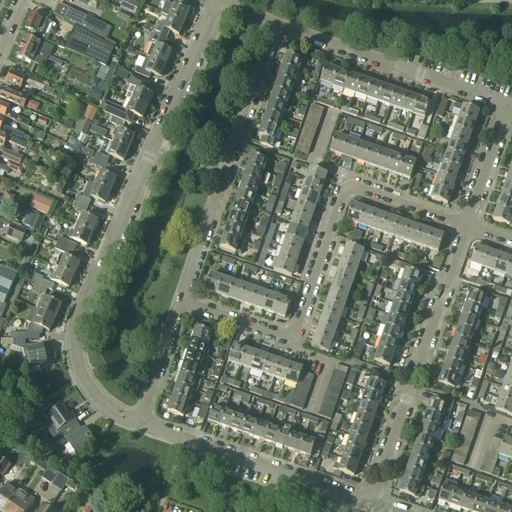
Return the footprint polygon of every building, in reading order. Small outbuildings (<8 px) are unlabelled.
[(135,15),(140,3),(132,0),(124,0),(121,9),(135,15)] [(162,14),(169,18),(184,24),(189,12),(167,2),(162,14)] [(68,9),(64,20),(76,27),(104,44),(111,28),(68,9)] [(32,14),(25,28),(41,35),(40,39),(45,41),(50,32),(51,27),(54,28),(55,25),(47,22),(48,21),(32,14)] [(179,36),(184,24),(169,18),(166,26),(158,23),(156,28),(146,24),(143,30),(152,34),(166,40),(170,32),(179,36)] [(122,54),(104,44),(76,27),(72,33),(67,44),(65,50),(88,60),(101,65),(114,71),(115,71),(122,54)] [(172,53),(163,49),(167,41),(166,40),(152,34),(148,43),(152,45),(147,57),(166,65),(172,53)] [(22,45),(49,57),(53,47),(41,42),(41,44),(26,37),(23,45),(22,45)] [(49,57),(22,45),(20,49),(21,50),(18,57),(32,63),(35,58),(38,59),(36,65),(44,68),(47,61),(59,66),(61,62),(49,57)] [(298,73),(302,61),(286,55),(282,67),(298,73)] [(161,78),(166,65),(147,57),(141,69),(138,68),(135,73),(149,79),(152,74),(161,78)] [(101,65),(95,78),(108,83),(114,71),(101,65)] [(332,87),(338,70),(326,66),(320,83),(332,87)] [(294,84),(298,73),(282,67),(278,78),(294,84)] [(344,91),(349,74),(338,70),(332,87),(344,91)] [(45,87),(25,79),(11,73),(10,74),(9,74),(7,77),(8,79),(7,82),(21,88),(23,83),(32,86),(32,87),(43,92),(45,87)] [(355,95),(361,78),(349,74),(344,91),(355,95)] [(146,92),(144,91),(148,82),(134,77),(130,86),(131,86),(125,98),(132,101),(148,107),(153,96),(146,92)] [(290,95),(294,84),(278,78),(274,90),(290,95)] [(367,99),(372,82),(361,78),(355,95),(367,99)] [(378,103),(384,86),(372,82),(367,99),(378,103)] [(390,107),(396,90),(384,86),(378,103),(390,107)] [(95,88),(90,99),(99,104),(104,92),(95,88)] [(24,109),(28,98),(18,94),(17,95),(4,89),(2,93),(1,93),(0,94),(0,97),(0,98),(0,97),(0,98),(14,105),(24,109)] [(286,107),(290,95),(274,90),(271,101),(286,107)] [(401,111),(407,94),(396,90),(390,107),(401,111)] [(413,115),(419,98),(407,94),(401,111),(413,115)] [(333,109),(336,100),(329,97),(327,102),(325,106),(333,109)] [(424,119),(430,102),(419,98),(413,115),(424,119)] [(143,119),(148,107),(132,101),(127,112),(103,101),(99,111),(113,117),(125,123),(129,124),(133,115),(143,119)] [(291,108),(286,107),(271,101),(267,113),(282,118),(284,111),(289,113),(291,108)] [(29,122),(7,113),(9,107),(0,103),(0,115),(27,127),(29,122)] [(475,124),(480,112),(455,104),(454,109),(461,112),(459,118),(475,124)] [(321,116),(324,110),(311,105),(309,112),(321,116)] [(92,122),(97,110),(89,107),(84,119),(92,122)] [(319,121),(321,116),(309,112),(307,117),(319,121)] [(278,129),(282,118),(267,113),(263,124),(278,129)] [(371,122),(373,118),(374,116),(366,113),(366,115),(365,115),(363,120),(371,122)] [(123,129),(125,123),(113,117),(110,123),(123,129)] [(318,127),(319,121),(307,117),(305,123),(318,127)] [(472,135),(475,124),(459,118),(455,130),(472,135)] [(22,141),(24,134),(12,129),(11,131),(2,127),(4,121),(0,119),(0,132),(8,135),(9,136),(9,135),(22,141)] [(86,136),(91,124),(80,119),(75,131),(86,136)] [(316,132),(318,127),(305,123),(303,128),(316,132)] [(274,140),(278,129),(263,124),(259,136),(262,137),(260,144),(274,149),(277,141),(274,140)] [(423,141),(428,128),(421,126),(417,138),(423,141)] [(314,138),(316,132),(303,128),(302,134),(314,138)] [(117,138),(114,143),(129,150),(135,137),(120,131),(117,130),(115,130),(113,135),(114,137),(117,138)] [(467,147),(472,135),(455,130),(451,141),(467,147)] [(29,144),(9,136),(8,135),(7,137),(0,134),(0,146),(3,148),(6,142),(26,150),(29,144)] [(312,144),(314,138),(302,134),(300,139),(312,144)] [(81,135),(75,148),(79,150),(85,137),(81,135)] [(341,156),(347,139),(336,135),(330,152),(341,156)] [(310,149),(312,144),(300,139),(298,145),(310,149)] [(353,160),(359,143),(347,139),(341,156),(353,160)] [(463,158),(467,147),(451,141),(447,153),(463,158)] [(124,162),(129,150),(114,143),(109,155),(124,162)] [(364,164),(370,147),(359,143),(353,160),(364,164)] [(308,155),(310,149),(298,145),(296,151),(308,155)] [(376,168),(382,151),(370,147),(364,164),(376,168)] [(75,149),(72,155),(77,158),(80,152),(75,149)] [(430,159),(432,153),(429,152),(429,151),(425,149),(422,157),(427,158),(430,159)] [(19,167),(23,158),(5,150),(1,159),(9,162),(19,167)] [(387,172),(393,155),(382,151),(376,168),(387,172)] [(459,170),(463,158),(447,153),(443,164),(459,170)] [(97,154),(94,159),(107,165),(109,159),(97,154)] [(398,176),(404,159),(393,155),(387,172),(398,176)] [(263,173),(267,161),(252,156),(248,168),(263,173)] [(116,179),(107,175),(111,167),(107,165),(94,159),(91,165),(102,170),(98,179),(96,178),(94,184),(96,185),(111,192),(116,179)] [(410,180),(416,163),(404,159),(398,176),(410,180)] [(6,168),(0,165),(0,172),(1,171),(8,174),(10,170),(21,175),(24,169),(19,167),(9,162),(6,168)] [(455,181),(459,170),(443,164),(439,176),(455,181)] [(263,185),(267,174),(263,173),(248,168),(244,179),(259,184),(263,185)] [(323,186),(327,174),(310,169),(306,180),(323,186)] [(452,193),(455,181),(439,176),(435,187),(452,193)] [(255,196),(259,184),(244,179),(240,190),(255,196)] [(319,197),(323,186),(306,180),(302,191),(319,197)] [(415,193),(419,181),(414,180),(410,191),(415,193)] [(2,182),(0,186),(0,188),(6,191),(8,185),(2,182)] [(105,204),(111,192),(96,185),(90,198),(98,201),(97,203),(98,204),(102,206),(103,205),(104,203),(105,204)] [(511,201),(511,188),(505,186),(501,197),(511,201)] [(447,205),(452,193),(435,187),(431,199),(447,205)] [(252,207),(255,196),(240,190),(236,202),(252,207)] [(315,208),(319,197),(302,191),(298,203),(315,208)] [(6,194),(3,200),(13,204),(15,198),(6,194)] [(89,207),(91,201),(78,196),(76,201),(89,207)] [(511,213),(511,201),(501,197),(497,209),(511,213)] [(40,200),(35,211),(49,217),(54,206),(40,200)] [(86,213),(89,207),(76,201),(73,207),(86,213)] [(248,218),(252,207),(236,202),(232,213),(248,218)] [(311,220),(315,208),(298,203),(294,214),(311,220)] [(359,225),(365,209),(353,205),(347,221),(359,225)] [(370,229),(376,213),(365,209),(359,225),(370,229)] [(509,226),(511,218),(511,213),(497,209),(493,221),(509,226)] [(244,229),(248,218),(232,213),(228,224),(244,229)] [(382,233),(387,217),(376,213),(370,229),(382,233)] [(307,231),(311,220),(294,214),(291,225),(307,231)] [(93,234),(98,221),(83,215),(78,227),(93,234)] [(35,217),(30,229),(37,233),(43,220),(35,217)] [(393,237),(399,221),(387,217),(382,233),(393,237)] [(404,241),(410,224),(399,221),(393,237),(404,241)] [(240,241),(244,229),(228,224),(224,236),(240,241)] [(415,245),(421,228),(410,224),(404,241),(415,245)] [(21,243),(25,232),(11,225),(6,236),(21,243)] [(303,243),(307,231),(291,225),(287,237),(303,243)] [(87,246),(93,234),(78,227),(75,232),(73,231),(71,232),(69,237),(70,238),(72,239),(72,240),(87,246)] [(41,228),(38,235),(44,237),(47,231),(41,228)] [(427,249),(433,232),(421,228),(415,245),(427,249)] [(270,244),(273,232),(269,231),(265,242),(270,244)] [(438,253),(444,236),(433,232),(427,249),(438,253)] [(236,253),(240,241),(224,236),(220,247),(236,253)] [(300,254),(303,243),(287,237),(283,248),(300,254)] [(77,245),(60,238),(57,244),(74,251),(77,245)] [(266,255),(270,244),(265,242),(261,253),(266,255)] [(74,251),(57,244),(55,249),(72,257),(74,251)] [(360,263),(364,251),(347,245),(343,257),(360,263)] [(483,268),(488,251),(477,247),(471,264),(483,268)] [(296,265),(300,254),(283,248),(279,260),(296,265)] [(494,272),(500,255),(488,251),(483,268),(494,272)] [(262,267),(266,255),(261,253),(257,265),(262,267)] [(74,276),(79,264),(61,255),(61,256),(59,257),(57,261),(58,263),(56,268),(74,276)] [(505,276),(511,259),(500,255),(494,272),(505,276)] [(356,274),(360,263),(343,257),(339,268),(356,274)] [(292,277),(296,265),(279,260),(275,271),(292,277)] [(421,276),(411,273),(413,268),(400,263),(398,268),(405,270),(401,282),(417,287),(421,276)] [(0,266),(0,317),(0,318),(6,305),(4,304),(17,274),(1,267),(0,266)] [(69,288),(74,276),(56,268),(53,274),(51,274),(49,278),(50,280),(69,288)] [(352,286),(356,274),(339,268),(335,280),(352,286)] [(32,282),(35,284),(39,286),(48,290),(52,291),(55,285),(42,279),(43,277),(35,274),(32,282)] [(216,295),(222,278),(211,274),(205,291),(216,295)] [(380,286),(382,280),(386,281),(387,277),(381,275),(378,285),(380,286)] [(477,285),(479,279),(471,277),(469,283),(477,285)] [(228,299),(234,282),(222,278),(216,295),(228,299)] [(488,289),(490,283),(479,279),(477,285),(488,289)] [(348,297),(352,286),(335,280),(331,291),(348,297)] [(239,303),(245,286),(234,282),(228,299),(239,303)] [(413,299),(417,287),(401,282),(397,293),(413,299)] [(499,293),(501,287),(490,283),(488,289),(499,293)] [(48,290),(39,286),(35,284),(32,290),(45,295),(48,290)] [(251,307),(256,290),(245,286),(239,303),(251,307)] [(511,297),(511,293),(511,291),(501,287),(499,293),(511,297)] [(262,310),(268,294),(256,290),(251,307),(262,310)] [(470,293),(466,305),(482,310),(486,298),(487,293),(477,290),(476,294),(470,293)] [(345,308),(348,297),(331,291),(327,302),(345,308)] [(409,310),(413,299),(397,293),(394,305),(409,310)] [(273,314),(279,298),(268,294),(262,310),(273,314)] [(55,319),(61,305),(42,296),(39,303),(42,305),(39,312),(55,319)] [(285,318),(291,302),(279,298),(273,314),(285,318)] [(341,320),(345,308),(327,302),(323,314),(341,320)] [(405,322),(409,310),(394,305),(390,316),(405,322)] [(478,321),(482,310),(466,305),(462,316),(478,321)] [(32,309),(26,322),(31,324),(28,330),(28,334),(40,334),(40,333),(42,329),(49,332),(55,319),(39,312),(32,309)] [(337,331),(341,320),(323,314),(319,325),(337,331)] [(401,333),(405,322),(390,316),(386,328),(401,333)] [(474,332),(478,321),(462,316),(458,327),(474,332)] [(333,343),(337,331),(319,325),(316,337),(333,343)] [(505,338),(509,326),(504,325),(500,336),(505,338)] [(470,344),(474,332),(458,327),(454,338),(470,344)] [(208,346),(212,334),(196,328),(192,340),(208,346)] [(397,345),(401,333),(386,328),(382,339),(397,345)] [(501,349),(505,338),(500,336),(496,347),(501,349)] [(329,354),(333,343),(316,337),(312,348),(329,354)] [(228,352),(232,341),(226,338),(222,350),(228,352)] [(466,355),(470,344),(454,338),(451,350),(466,355)] [(394,356),(397,345),(382,339),(378,350),(394,356)] [(46,362),(43,347),(33,349),(33,346),(25,345),(25,340),(11,340),(7,340),(7,346),(12,346),(22,350),(20,354),(22,363),(26,367),(46,362)] [(204,357),(208,346),(192,340),(188,351),(204,357)] [(240,366),(246,349),(234,345),(228,362),(240,366)] [(497,361),(501,349),(496,347),(492,359),(497,361)] [(251,370),(257,353),(246,349),(240,366),(251,370)] [(390,367),(394,356),(378,350),(374,362),(390,367)] [(462,367),(466,355),(451,350),(447,361),(462,367)] [(200,368),(204,357),(188,351),(185,363),(200,368)] [(263,374),(268,357),(257,353),(251,370),(263,374)] [(274,378),(280,361),(268,357),(263,374),(274,378)] [(493,372),(497,361),(492,359),(488,370),(493,372)] [(285,382),(291,365),(280,361),(274,378),(285,382)] [(458,378),(462,367),(447,361),(443,372),(458,378)] [(203,373),(205,370),(200,368),(185,363),(181,374),(196,379),(199,372),(203,373)] [(300,378),(302,372),(303,369),(291,365),(285,382),(297,386),(298,384),(300,378)] [(346,375),(348,369),(336,365),(334,371),(346,375)] [(218,379),(221,371),(215,369),(212,377),(218,379)] [(344,381),(346,375),(334,371),(332,377),(344,381)] [(479,385),(482,374),(476,371),(472,383),(479,385)] [(312,383),(314,376),(302,372),(300,378),(312,383)] [(386,385),(380,383),(382,377),(367,372),(364,379),(370,381),(366,392),(381,397),(386,385)] [(454,389),(458,378),(443,372),(439,384),(454,389)] [(352,387),(356,375),(350,373),(346,385),(352,387)] [(201,381),(196,379),(181,374),(177,385),(192,391),(197,392),(201,381)] [(342,387),(344,381),(332,377),(330,382),(342,387)] [(511,391),(511,378),(507,377),(503,388),(511,391)] [(310,388),(312,383),(300,378),(298,384),(310,388)] [(485,394),(489,383),(484,381),(480,393),(485,394)] [(340,392),(342,387),(330,382),(328,388),(340,392)] [(308,394),(310,388),(298,384),(297,386),(296,389),(308,394)] [(188,402),(192,391),(177,385),(173,397),(188,402)] [(338,398),(340,392),(328,388),(326,394),(338,398)] [(511,403),(511,391),(503,388),(499,399),(511,403)] [(306,399),(308,394),(296,389),(294,395),(306,399)] [(378,408),(381,397),(366,392),(362,403),(378,408)] [(336,404),(338,398),(326,394),(324,399),(336,404)] [(304,405),(306,399),(294,395),(292,400),(304,405)] [(183,417),(188,402),(173,397),(167,412),(183,417)] [(448,420),(454,402),(442,398),(440,404),(431,401),(427,413),(442,418),(448,420)] [(335,409),(336,404),(324,399),(322,405),(335,409)] [(511,417),(511,416),(511,403),(499,399),(495,411),(511,417)] [(302,411),(304,405),(292,400),(290,406),(302,411)] [(374,420),(378,408),(362,403),(358,414),(374,420)] [(219,426),(225,411),(226,406),(221,404),(220,409),(213,407),(208,422),(219,426)] [(78,425),(74,419),(75,418),(71,413),(68,415),(62,405),(46,416),(58,434),(62,431),(64,434),(78,425)] [(333,415),(335,409),(322,405),(320,410),(333,415)] [(204,420),(208,409),(201,406),(197,418),(204,420)] [(331,420),(333,415),(320,410),(318,416),(331,420)] [(231,430),(236,415),(225,411),(219,426),(231,430)] [(242,434),(247,419),(249,415),(237,411),(236,415),(231,430),(242,434)] [(479,421),(481,415),(468,411),(467,417),(479,421)] [(438,429),(442,418),(427,413),(423,424),(438,429)] [(370,431),(374,420),(358,414),(354,426),(370,431)] [(456,418),(454,422),(461,424),(462,420),(464,415),(461,414),(459,419),(459,418),(456,418)] [(477,427),(479,421),(467,417),(465,422),(477,427)] [(253,438),(258,423),(247,419),(242,434),(253,438)] [(475,432),(477,427),(465,422),(463,428),(475,432)] [(265,442),(270,427),(258,423),(253,438),(265,442)] [(287,450),(293,434),(295,428),(284,424),(282,431),(276,446),(287,450)] [(434,440),(438,429),(423,424),(419,435),(434,440)] [(95,443),(85,428),(81,430),(78,425),(64,434),(66,436),(64,437),(76,455),(77,455),(78,456),(83,452),(82,451),(95,443)] [(366,443),(370,431),(354,426),(350,437),(366,443)] [(276,446),(282,431),(270,427),(265,442),(276,446)] [(473,438),(475,432),(463,428),(461,434),(473,438)] [(299,454),(304,438),(293,434),(287,450),(299,454)] [(471,444),(473,438),(461,434),(459,439),(471,444)] [(430,452),(434,440),(419,435),(415,446),(430,452)] [(319,453),(324,439),(318,437),(316,442),(304,438),(299,454),(310,457),(313,451),(319,453)] [(362,454),(366,443),(350,437),(346,448),(362,454)] [(501,448),(504,442),(491,438),(489,443),(501,448)] [(469,449),(471,444),(459,439),(457,445),(469,449)] [(510,459),(511,454),(511,441),(505,439),(504,442),(501,448),(499,453),(499,455),(510,459)] [(499,453),(501,448),(489,443),(487,449),(499,453)] [(467,455),(469,449),(457,445),(455,451),(467,455)] [(426,463),(430,452),(415,446),(411,458),(426,463)] [(358,465),(362,454),(346,448),(342,460),(358,465)] [(499,455),(499,453),(487,449),(485,455),(497,459),(499,455)] [(465,460),(467,455),(455,451),(453,456),(465,460)] [(496,464),(497,459),(485,455),(483,460),(496,464)] [(463,466),(465,460),(453,456),(451,462),(463,466)] [(0,475),(2,477),(10,465),(0,457),(0,475)] [(423,475),(426,463),(411,458),(407,469),(423,475)] [(354,477),(358,465),(342,460),(340,466),(335,465),(333,470),(354,477)] [(494,470),(496,464),(483,460),(481,466),(494,470)] [(492,476),(493,471),(494,470),(481,466),(479,472),(492,476)] [(51,485),(59,473),(49,467),(41,478),(51,485)] [(419,486),(423,475),(407,469),(403,481),(419,486)] [(61,492),(69,480),(59,473),(51,485),(61,492)] [(415,498),(419,486),(403,481),(399,492),(415,498)] [(0,511),(1,511),(3,511),(18,490),(8,483),(3,490),(0,493),(0,511)] [(450,505),(455,490),(444,486),(438,501),(450,505)] [(26,511),(34,501),(18,490),(3,511),(26,511)] [(461,509),(466,494),(455,490),(450,505),(461,509)] [(468,511),(473,511),(478,498),(466,494),(461,509),(468,511)] [(485,511),(489,502),(478,498),(473,511),(485,511)] [(89,501),(81,511),(90,511),(95,506),(89,501)] [(498,511),(501,506),(489,502),(485,511),(498,511)]
